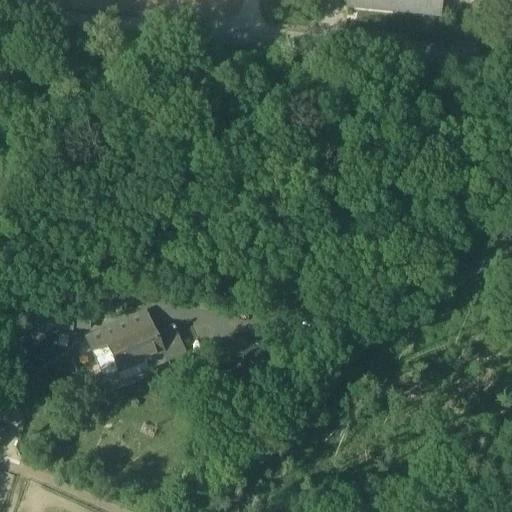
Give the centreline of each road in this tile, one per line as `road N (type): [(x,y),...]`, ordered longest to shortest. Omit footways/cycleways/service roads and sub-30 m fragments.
road 1 (unclassified): [(511,60),(0,16)]
road 2 (track): [(113,511),(0,466)]
